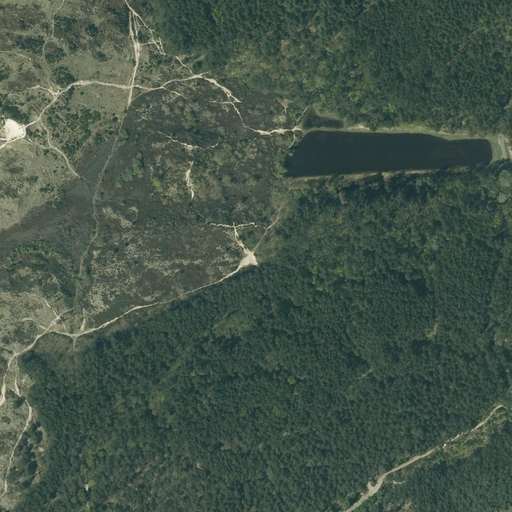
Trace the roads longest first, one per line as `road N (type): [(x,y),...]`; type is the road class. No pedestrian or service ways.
road 1 (track): [(249,253),(220,278),(78,335),(83,456)]
road 2 (unknown): [(344,511),(492,411),(511,408)]
road 3 (track): [(198,74),(328,40),(377,0)]
road 4 (track): [(501,243),(461,232),(431,262),(353,269),(346,280)]
road 5 (track): [(365,364),(343,305),(344,196)]
road 6 (track): [(376,511),(346,390)]
